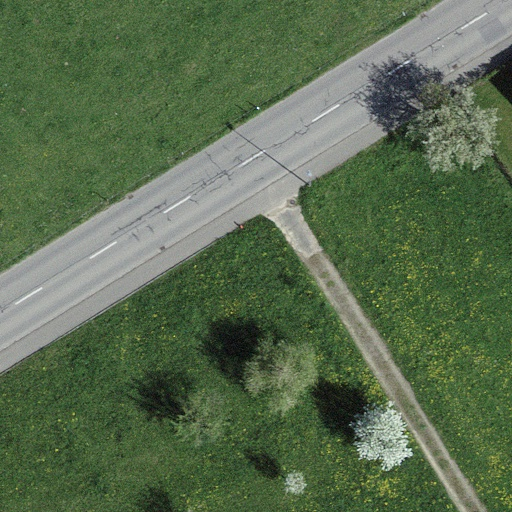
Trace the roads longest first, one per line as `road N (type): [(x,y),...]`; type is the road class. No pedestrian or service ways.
road 1 (unclassified): [(511,2),(0,316)]
road 2 (track): [(254,160),(473,511)]
